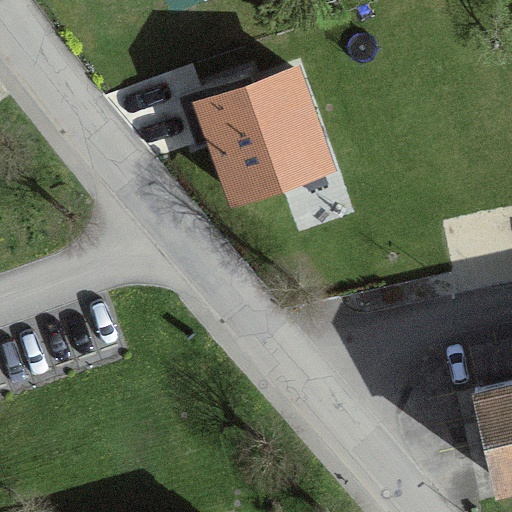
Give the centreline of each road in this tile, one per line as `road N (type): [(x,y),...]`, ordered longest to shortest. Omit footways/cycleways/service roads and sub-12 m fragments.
road 1 (residential): [(412,511),(167,239)]
road 2 (residential): [(167,239),(0,0)]
road 3 (residential): [(167,239),(0,303)]
